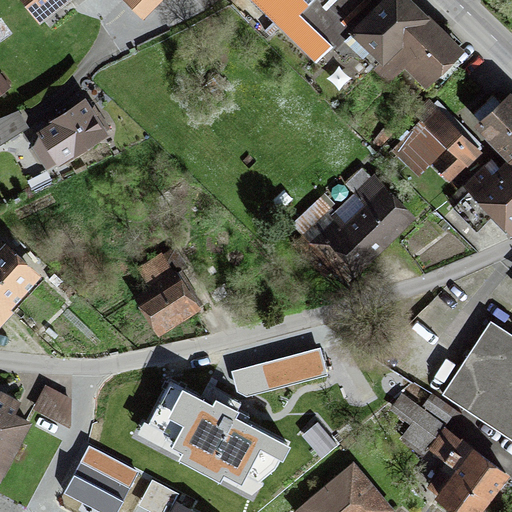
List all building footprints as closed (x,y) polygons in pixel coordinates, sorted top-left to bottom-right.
[(29,0),(39,14),(57,0),(29,0)] [(159,0),(124,0),(142,18),(159,0)] [(356,48),(375,67),(425,15),(408,0),(253,0),(317,62),(332,46),(345,59),(356,48)] [(460,49),(425,15),(375,67),(389,80),(411,57),(432,77),(460,49)] [(414,112),(449,147),(464,163),(474,152),(462,140),(465,138),(457,130),(469,118),(439,88),(414,112)] [(505,154),(508,158),(511,154),(511,98),(509,96),(480,122),(507,151),(505,154)] [(47,167),(103,133),(84,102),(28,136),(47,167)] [(449,178),(464,163),(449,147),(433,162),(449,178)] [(505,224),(511,217),(511,172),(510,170),(505,174),(491,160),(466,184),(471,190),(454,206),(477,229),(494,212),(505,224)] [(345,277),(408,215),(371,178),(357,193),(369,205),(348,226),(337,216),(310,243),(345,277)] [(0,305),(31,272),(4,246),(0,250),(0,305)] [(161,329),(195,308),(177,279),(182,276),(178,271),(173,274),(162,256),(141,269),(152,288),(140,295),(161,329)] [(511,333),(490,319),(443,394),(511,438),(511,333)] [(281,348),(209,381),(240,450),(284,430),(272,405),(269,407),(265,400),(298,385),(281,348)] [(0,392),(0,471),(27,420),(12,413),(18,400),(1,391),(0,392)] [(443,426),(402,394),(394,404),(416,421),(402,439),(422,454),(443,426)] [(476,511),(506,473),(448,430),(432,451),(458,469),(439,494),(463,511),(476,511)] [(328,431),(298,456),(313,475),(343,450),(328,431)] [(383,511),(389,508),(353,465),(299,510),(300,511),(383,511)] [(194,511),(178,503),(173,511),(194,511)]
